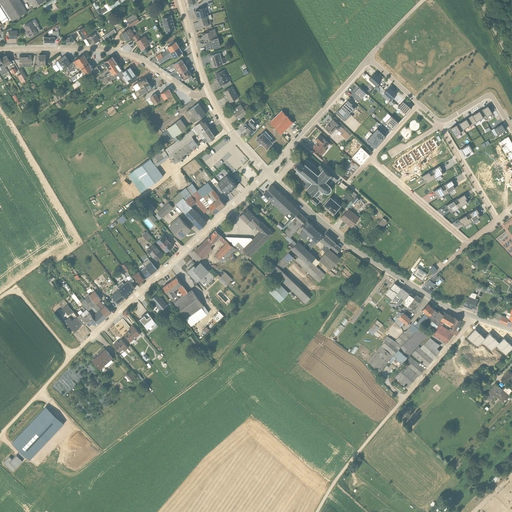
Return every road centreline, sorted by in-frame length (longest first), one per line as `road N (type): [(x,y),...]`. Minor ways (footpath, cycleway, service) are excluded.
road 1 (residential): [(266,170),(71,352)]
road 2 (residential): [(266,170),(373,259),(474,316)]
road 3 (unclassified): [(316,511),(334,480),(474,316)]
road 4 (residential): [(0,48),(119,49),(190,91),(208,90)]
road 5 (residential): [(367,55),(266,170)]
road 6 (residential): [(469,241),(370,156)]
